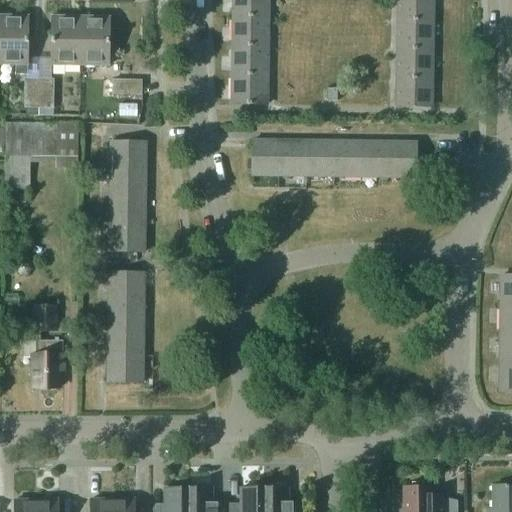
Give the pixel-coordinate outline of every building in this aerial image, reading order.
[(267,0),(232,0),(233,17),(268,18),(267,0)] [(399,0),(399,19),(434,20),(434,0),(399,0)] [(28,18),(0,17),(0,65),(15,66),(15,75),(27,75),(28,18)] [(268,18),(233,17),(232,46),(267,47),(268,18)] [(52,67),(81,67),(81,19),(53,18),(52,67)] [(110,19),(81,19),(81,67),(109,68),(110,19)] [(434,20),(399,19),(398,48),(434,49),(434,20)] [(267,47),(232,46),(232,75),(267,76),(267,47)] [(434,49),(398,48),(398,77),(433,77),(434,49)] [(267,76),(232,75),(232,105),(267,105),(267,76)] [(433,77),(398,77),(397,106),(433,107),(433,77)] [(39,109),(39,80),(25,80),(25,109),(39,109)] [(55,81),(39,80),(39,109),(54,109),(55,81)] [(114,81),(114,95),(143,96),(143,82),(114,81)] [(338,101),(338,89),(327,89),(327,101),(338,101)] [(137,117),(137,105),(119,104),(119,116),(137,117)] [(79,121),(91,122),(91,115),(86,111),(80,110),(79,121)] [(55,169),(78,169),(78,122),(55,122),(55,163),(55,169)] [(5,123),(5,190),(30,190),(30,123),(5,123)] [(253,177),(280,177),(281,141),(253,140),(253,177)] [(280,177),(307,177),(308,141),(281,141),(280,177)] [(307,177),(334,177),(334,141),(308,141),(307,177)] [(334,177),(361,178),(361,141),(334,141),(334,177)] [(388,142),(361,141),(361,178),(388,178),(388,142)] [(415,142),(388,142),(388,178),(415,178),(415,142)] [(111,171),(147,171),(147,143),(111,143),(111,171)] [(147,171),(111,171),(111,197),(147,198),(147,171)] [(147,198),(111,197),(110,224),(146,225),(147,198)] [(146,225),(110,224),(109,251),(146,252),(146,225)] [(108,274),(107,302),(144,302),(145,275),(108,274)] [(511,276),(500,277),(500,306),(511,306),(511,276)] [(144,302),(107,302),(107,329),(144,329),(144,302)] [(511,306),(500,306),(499,335),(511,335),(511,306)] [(55,332),(55,308),(36,308),(35,332),(55,332)] [(144,329),(107,329),(107,356),(143,356),(144,329)] [(511,335),(499,335),(499,364),(511,364),(511,335)] [(32,388),(57,388),(57,373),(61,373),(62,342),(39,341),(40,337),(35,337),(35,341),(22,341),(21,356),(30,356),(30,355),(34,355),(34,356),(33,356),(32,388)] [(143,356),(107,356),(106,383),(143,384),(143,356)] [(511,364),(499,364),(499,394),(511,393),(511,364)] [(492,509),(488,509),(488,511),(511,511),(511,485),(492,486),(492,509)] [(430,486),(403,487),(403,510),(400,510),(400,511),(444,511),(444,498),(430,495),(430,486)] [(263,511),(263,488),(242,489),(243,509),(231,509),(230,511),(263,511)] [(289,488),(263,488),(263,511),(301,511),(302,509),(289,509),(289,488)] [(187,511),(188,489),(168,489),(168,510),(155,510),(154,511),(187,511)] [(187,511),(224,511),(224,510),(213,510),(212,489),(188,489),(187,511)] [(111,511),(112,499),(89,499),(89,511),(111,511)] [(134,511),(134,499),(112,499),(111,511),(134,511)] [(35,511),(36,500),(13,500),(13,511),(35,511)] [(57,511),(58,500),(36,500),(35,511),(57,511)]
